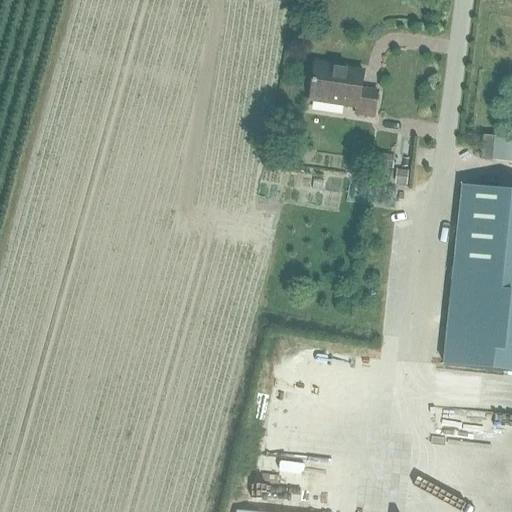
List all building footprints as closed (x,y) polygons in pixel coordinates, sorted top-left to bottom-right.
[(311,101),(358,108),(357,115),(375,118),(378,92),(362,90),(364,73),(337,69),(337,66),(317,63),(311,101)] [(378,156),(376,168),(392,170),(394,158),(378,156)] [(354,160),(352,172),(364,175),(367,163),(354,160)] [(399,172),(398,186),(408,187),(409,172),(399,172)] [(511,191),(463,187),(445,366),(511,372),(511,191)]
